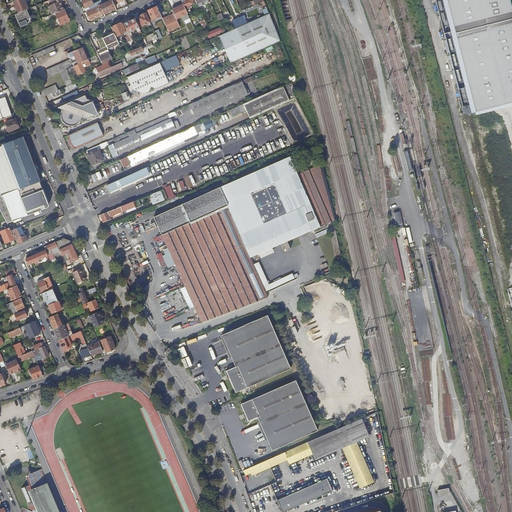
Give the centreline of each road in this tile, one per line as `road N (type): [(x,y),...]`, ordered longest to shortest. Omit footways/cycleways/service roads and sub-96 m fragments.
road 1 (tertiary): [(242,511),(210,436),(143,340),(90,220)]
road 2 (unknown): [(61,155),(265,61)]
road 3 (tertiary): [(90,220),(0,15)]
road 4 (unknown): [(85,209),(123,201),(289,127)]
road 5 (tertiary): [(139,351),(202,442),(232,511)]
road 6 (unknown): [(77,193),(242,121)]
road 7 (tertiary): [(16,82),(78,226)]
road 8 (tertiary): [(78,226),(139,351)]
road 9 (unknown): [(301,511),(346,496),(337,469),(331,464),(295,480),(282,471)]
road 10 (residential): [(65,375),(13,253)]
road 11 (unknown): [(165,336),(285,293)]
